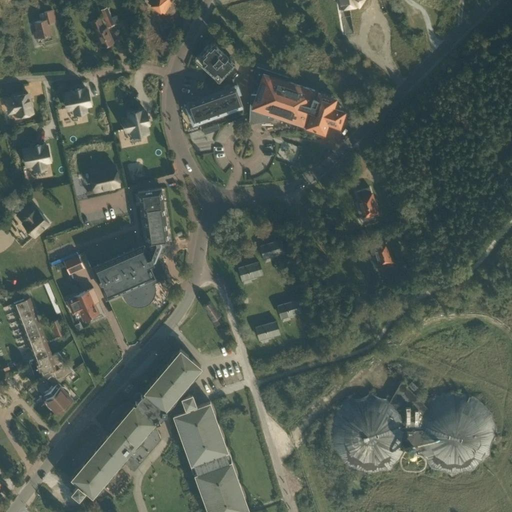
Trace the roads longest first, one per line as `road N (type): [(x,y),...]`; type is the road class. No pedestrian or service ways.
road 1 (tertiary): [(211,195),(298,187),(489,0)]
road 2 (tertiary): [(13,511),(191,292),(196,270)]
road 3 (residential): [(290,511),(226,292),(196,270)]
road 4 (residential): [(0,85),(173,77)]
road 5 (tertiary): [(211,195),(178,142),(173,77)]
